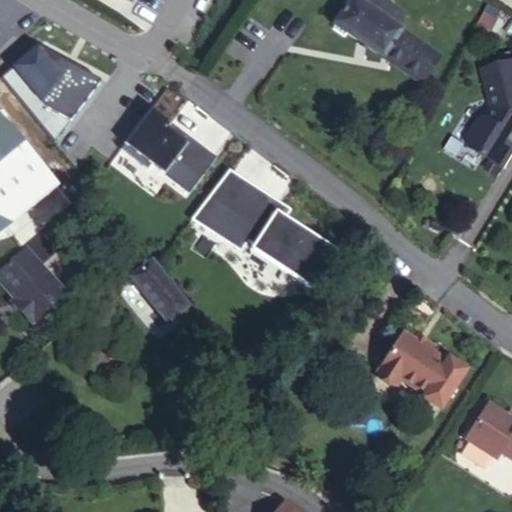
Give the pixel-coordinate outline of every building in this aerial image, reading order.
[(436,55),(396,29),(401,18),(373,0),(362,0),(360,4),(353,0),(349,0),(333,26),(418,83),(436,55)] [(440,58),(436,55),(418,83),(422,85),(440,58)] [(40,56),(5,86),(57,148),(102,89),(73,74),(67,83),(53,72),(40,56)] [(476,151),(508,171),(511,164),(511,67),(487,74),(496,107),(498,113),(492,125),(488,123),(475,144),(476,151)] [(171,130),(152,116),(121,156),(148,176),(152,171),(191,200),(200,187),(175,168),(188,149),(168,134),(171,130)] [(0,119),(0,233),(56,189),(0,119)] [(211,200),(192,225),(239,256),(246,245),(313,290),(335,258),(284,224),(290,216),(281,209),(278,213),(253,196),(238,219),(211,200)] [(31,322),(67,294),(28,248),(0,271),(0,276),(21,302),(17,305),(18,306),(31,322)] [(189,307),(151,262),(128,281),(166,326),(189,307)] [(16,296),(11,301),(16,308),(18,306),(17,305),(21,302),(16,296)] [(402,333),(375,373),(393,386),(398,380),(423,397),(446,363),(429,352),(414,341),(402,333)] [(433,347),(417,336),(414,341),(429,352),(433,347)] [(446,363),(421,399),(439,411),(466,371),(448,360),(446,363)] [(511,413),(492,399),(467,435),(498,457),(502,451),(511,457),(511,413)] [(31,425),(19,434),(32,449),(43,439),(31,425)] [(255,446),(254,445),(254,444),(251,443),(249,442),(246,443),(244,444),(242,446),(242,449),(242,452),(243,454),(245,456),(248,456),(250,456),(252,456),(255,452),(256,450),(256,449),(255,446)] [(297,511),(286,502),(277,511),(297,511)]
